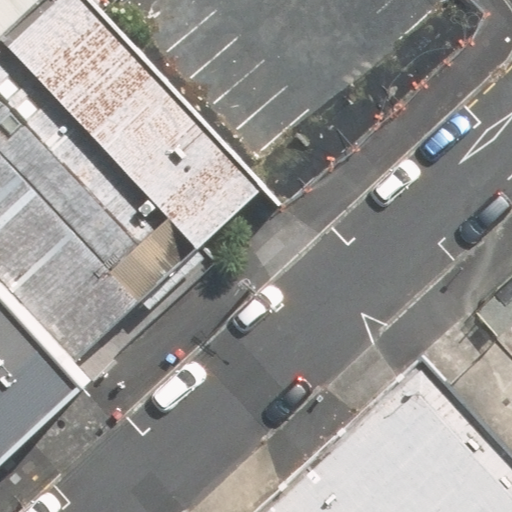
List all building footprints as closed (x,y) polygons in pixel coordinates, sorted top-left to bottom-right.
[(51,0),(0,0),(0,47),(3,44),(51,0)] [(51,0),(3,44),(193,250),(263,186),(90,0),(51,0)] [(476,20),(458,0),(273,0),(374,112),(476,20)] [(193,250),(3,44),(0,47),(0,276),(72,361),(193,250)] [(72,361),(0,276),(0,472),(93,385),(72,361)] [(511,511),(511,466),(416,363),(253,511),(511,511)]
